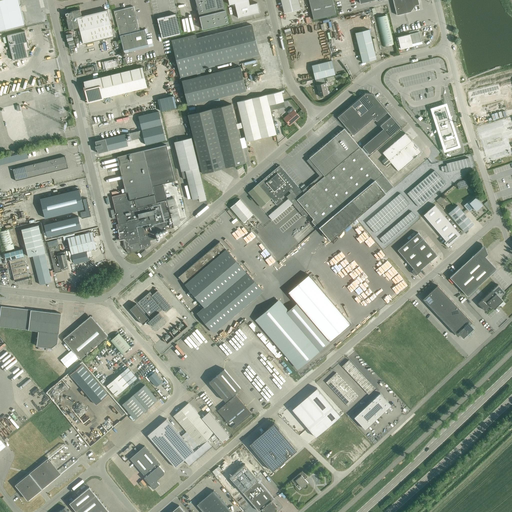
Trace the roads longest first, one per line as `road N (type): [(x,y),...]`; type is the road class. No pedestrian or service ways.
road 1 (unclassified): [(112,250),(52,8)]
road 2 (unclassified): [(131,275),(318,117)]
road 3 (unclassified): [(511,319),(340,478)]
road 4 (primary): [(511,372),(362,511)]
road 5 (unclassified): [(499,218),(447,47)]
road 6 (unknown): [(432,275),(481,328),(470,345),(412,292)]
road 7 (unclassified): [(95,465),(176,393),(142,343)]
road 8 (primary): [(388,511),(511,400)]
road 9 (unclassified): [(271,413),(388,313)]
road 10 (unclassified): [(155,511),(271,413)]
road 11 (unclassified): [(318,117),(290,85),(268,0)]
road 12 (unclassified): [(356,276),(334,240),(395,188)]
